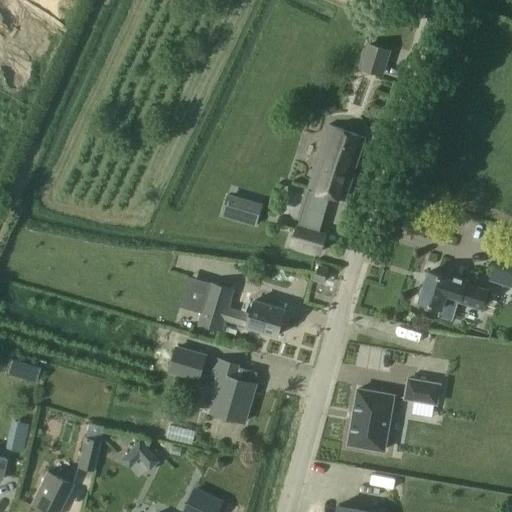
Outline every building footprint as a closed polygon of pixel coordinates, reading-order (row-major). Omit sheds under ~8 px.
[(369,39),(360,67),(387,75),(396,48),(369,39)] [(328,127),(308,189),(345,201),(365,139),(328,127)] [(250,203),(244,221),(256,224),(261,206),(250,203)] [(298,226),(293,244),(320,252),(325,234),(298,226)] [(491,279),(511,285),(511,254),(500,250),(491,279)] [(328,268),(319,265),(314,278),(324,281),(328,268)] [(419,294),(421,298),(420,301),(441,308),(446,294),(460,298),(459,300),(482,307),(487,291),(466,284),(467,281),(451,276),(450,279),(430,272),(425,287),(421,288),(419,294)] [(210,283),(201,313),(247,327),(278,336),(286,309),(255,300),(250,315),(228,308),(234,290),(210,283)] [(388,345),(394,324),(371,317),(366,338),(388,345)] [(408,328),(404,347),(424,351),(429,332),(408,328)] [(170,370),(199,379),(206,356),(177,347),(170,370)] [(211,412),(245,422),(256,384),(235,378),(239,365),(218,359),(213,376),(221,378),(211,412)] [(405,400),(437,405),(440,386),(409,380),(405,400)] [(384,450),(394,395),(358,389),(349,444),(384,450)] [(113,402),(108,425),(155,435),(160,412),(113,402)] [(5,448),(24,452),(30,425),(11,420),(5,448)] [(83,438),(77,468),(93,472),(100,441),(83,438)] [(143,477),(156,456),(135,443),(121,464),(143,477)] [(30,506),(42,511),(58,511),(72,484),(46,472),(30,506)] [(217,511),(222,503),(195,490),(184,511),(217,511)]
